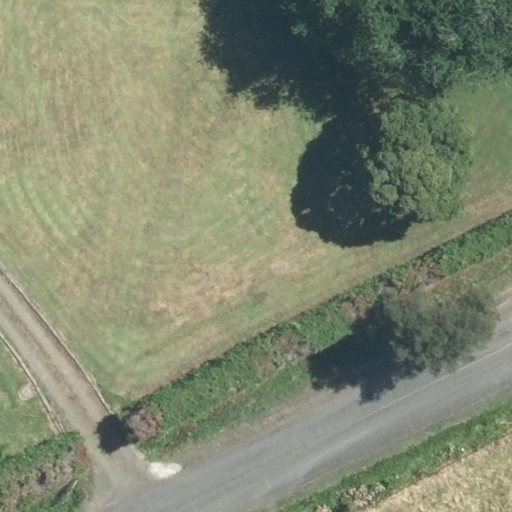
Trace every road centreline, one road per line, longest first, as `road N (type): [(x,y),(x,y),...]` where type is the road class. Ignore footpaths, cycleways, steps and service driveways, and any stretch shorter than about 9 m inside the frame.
road 1 (unclassified): [(166,511),(511,343)]
road 2 (track): [(135,511),(0,322)]
